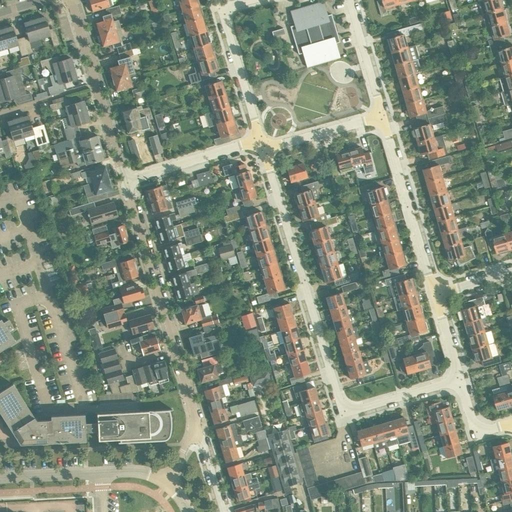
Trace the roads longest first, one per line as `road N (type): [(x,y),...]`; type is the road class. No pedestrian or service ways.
road 1 (residential): [(263,150),(344,412),(459,379)]
road 2 (residential): [(196,425),(125,182)]
road 3 (residential): [(125,182),(72,0)]
road 4 (residential): [(434,294),(382,115)]
road 5 (residential): [(165,482),(129,471),(0,478)]
road 6 (residential): [(251,0),(229,5),(224,17),(258,138)]
road 7 (residential): [(125,182),(258,138)]
road 8 (residential): [(263,150),(382,115)]
